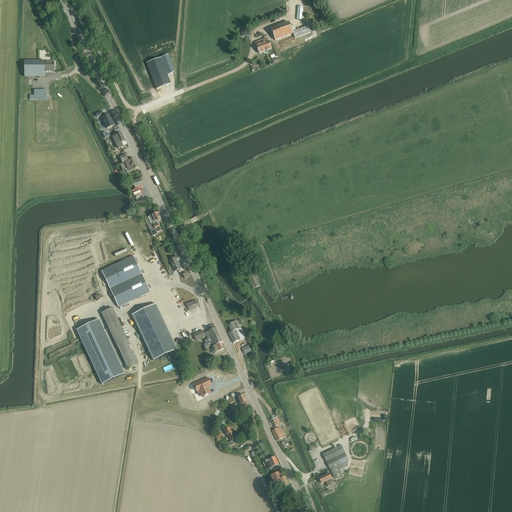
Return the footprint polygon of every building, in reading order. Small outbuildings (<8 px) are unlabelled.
[(297,20),(306,21),(308,21),(308,8),(298,7),(297,20)] [(271,29),(274,37),(275,41),(293,34),(295,39),(311,33),(308,26),(296,31),(294,26),(290,27),(289,23),(271,29)] [(261,41),(265,52),(272,50),(267,39),(261,41)] [(259,54),(265,52),(261,41),(255,43),(259,54)] [(157,90),(171,85),(161,58),(147,64),(157,90)] [(45,73),(54,73),(54,63),(45,63),(45,62),(25,62),(25,78),(45,78),(45,73)] [(30,96),(30,100),(47,100),(47,91),(35,91),(34,96),(30,96)] [(107,130),(110,128),(115,126),(109,115),(102,118),(107,130)] [(113,138),(118,149),(124,147),(122,142),(125,141),(122,134),(113,138)] [(125,163),(128,169),(130,168),(131,171),(138,168),(134,159),(125,163)] [(135,189),(144,185),(141,179),(132,183),(135,189)] [(153,237),(158,235),(162,232),(159,224),(158,225),(157,222),(161,220),(158,213),(145,219),(153,237)] [(119,308),(151,293),(134,257),(102,272),(119,308)] [(173,269),(175,272),(178,271),(179,273),(181,272),(180,270),(181,269),(176,258),(170,261),(170,262),(169,263),(172,269),(173,269)] [(253,289),(260,286),(256,275),(248,278),(253,289)] [(200,307),(197,300),(187,305),(190,311),(200,307)] [(153,361),(177,350),(156,305),(132,316),(153,361)] [(102,313),(128,368),(139,362),(113,308),(102,313)] [(99,320),(77,330),(102,385),(125,375),(99,320)] [(231,332),(229,333),(234,344),(245,338),(241,328),(240,328),(236,322),(228,325),(231,332)] [(214,353),(215,354),(224,349),(221,343),(223,342),(214,324),(209,326),(211,330),(205,333),(208,340),(205,341),(206,343),(204,344),(206,348),(211,346),(213,349),(212,350),(213,353),(214,353)] [(194,335),(196,341),(206,337),(203,331),(194,335)] [(245,355),(251,352),(249,346),(242,349),(245,355)] [(202,397),(211,394),(208,387),(211,385),(208,379),(194,385),(197,392),(199,391),(202,397)] [(241,394),(237,396),(239,400),(237,401),(239,406),(241,405),(247,403),(247,402),(244,395),(242,396),(241,394)] [(277,429),(273,431),(277,441),(285,437),(280,425),(279,421),(278,418),(277,418),(270,421),(274,428),(276,427),(277,429)] [(230,428),(224,431),(226,436),(228,435),(231,442),(227,444),(229,447),(236,444),(234,441),(236,440),(233,432),(232,433),(230,428)] [(283,443),(281,445),(284,449),(287,448),(289,446),(286,441),(283,443)] [(327,462),(330,469),(335,478),(339,477),(338,476),(341,475),(339,470),(348,465),(346,462),(349,461),(342,446),(323,455),(327,462)] [(268,461),(266,462),(268,466),(269,469),(270,471),(275,468),(274,467),(279,465),(275,457),(269,461),(268,461)] [(281,489),(282,489),(289,485),(285,477),(283,478),(280,473),(271,477),(274,483),(277,481),(281,489)] [(321,484),(326,482),(328,487),(334,484),(331,478),(332,478),(330,473),(319,478),(321,484)]
